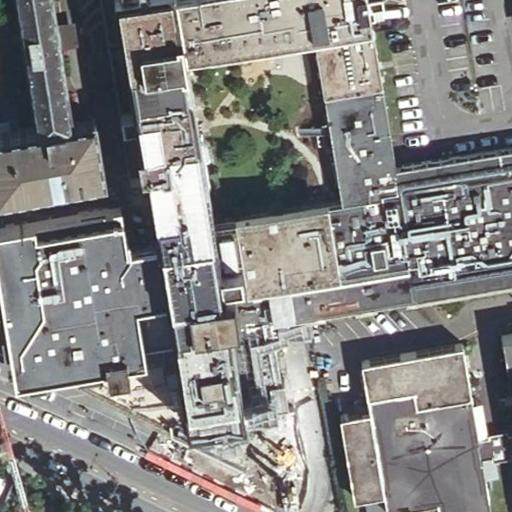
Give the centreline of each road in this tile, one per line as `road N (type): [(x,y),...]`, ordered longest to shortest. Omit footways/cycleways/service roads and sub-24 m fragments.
road 1 (tertiary): [(222,511),(0,406)]
road 2 (residential): [(320,345),(450,327),(511,301)]
road 3 (residential): [(419,0),(438,113),(450,122),(511,113)]
road 4 (residential): [(100,0),(125,166)]
road 5 (tertiary): [(0,443),(140,511)]
road 6 (residential): [(0,197),(112,185),(125,166)]
